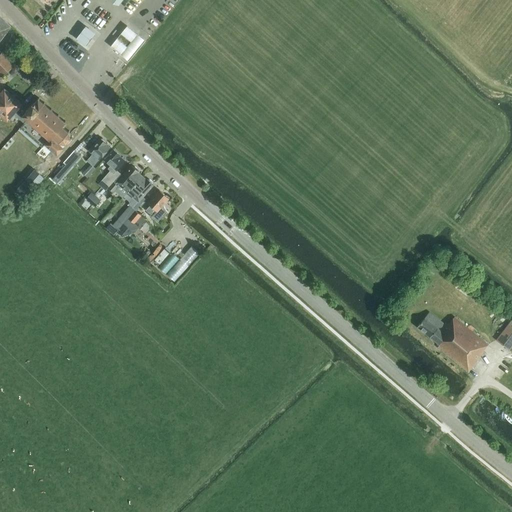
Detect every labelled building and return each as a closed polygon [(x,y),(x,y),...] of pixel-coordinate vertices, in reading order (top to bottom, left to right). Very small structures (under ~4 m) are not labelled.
[(0,39),(11,26),(0,17),(0,39)] [(87,19),(77,32),(86,39),(96,26),(87,19)] [(131,42),(121,34),(117,39),(127,47),(121,55),(128,61),(145,41),(137,35),(131,42)] [(4,50),(1,53),(0,53),(0,72),(3,76),(13,66),(13,65),(15,63),(4,50)] [(0,113),(3,116),(7,120),(13,113),(19,118),(21,115),(16,110),(21,104),(5,89),(4,89),(0,85),(0,113)] [(26,110),(21,115),(19,118),(25,124),(27,122),(27,123),(28,121),(34,127),(34,128),(35,129),(35,128),(41,133),(41,134),(41,135),(42,134),(45,136),(44,137),(41,140),(45,144),(57,156),(63,148),(66,144),(66,143),(70,139),(71,139),(71,138),(70,138),(68,132),(69,131),(68,131),(63,127),(66,124),(64,123),(66,122),(65,121),(64,122),(58,116),(59,115),(58,115),(57,116),(51,110),(52,109),(51,108),(50,110),(44,104),(45,103),(44,102),(43,103),(39,100),(40,99),(39,98),(38,99),(37,98),(32,103),(26,110)] [(99,159),(110,147),(106,144),(107,144),(105,143),(105,141),(102,138),(101,139),(99,138),(88,150),(93,154),(87,161),(91,164),(83,172),(88,177),(96,168),(93,166),(99,159)] [(116,170),(125,160),(120,156),(113,149),(104,160),(110,165),(108,168),(111,170),(102,180),(109,186),(120,173),(116,170)] [(128,192),(142,176),(138,172),(139,172),(137,171),(137,169),(135,166),(133,167),(131,166),(123,176),(120,174),(115,180),(108,187),(114,192),(120,185),(128,192)] [(43,178),(34,170),(16,191),(25,199),(43,178)] [(146,179),(142,176),(128,192),(134,198),(129,204),(136,210),(146,198),(143,196),(153,185),(152,184),(152,182),(149,179),(147,179),(146,178),(146,179)] [(157,211),(168,198),(159,190),(147,203),(150,205),(146,210),(152,215),(156,210),(157,211)] [(101,199),(95,194),(89,200),(95,206),(101,199)] [(135,210),(128,218),(121,226),(122,227),(129,233),(132,229),(135,231),(139,226),(141,228),(140,228),(149,236),(147,238),(155,245),(159,241),(148,231),(148,230),(143,225),(147,220),(135,210)] [(187,249),(193,258),(201,252),(194,244),(187,249)] [(168,247),(157,257),(160,260),(171,250),(168,247)] [(173,251),(160,265),(167,272),(180,257),(173,251)] [(182,257),(168,272),(176,279),(189,264),(182,257)] [(471,291),(464,286),(460,291),(467,296),(471,291)] [(511,311),(507,316),(511,320),(496,340),(509,350),(511,346),(511,311)] [(483,351),(488,345),(454,317),(448,324),(447,323),(445,325),(429,312),(417,327),(439,345),(437,347),(468,372),(483,352),(483,351)]
